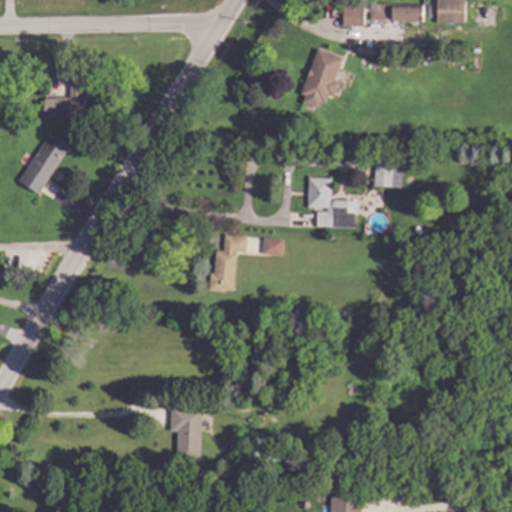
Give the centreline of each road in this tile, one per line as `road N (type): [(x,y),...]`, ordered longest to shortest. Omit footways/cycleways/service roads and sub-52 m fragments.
road 1 (tertiary): [(236,0),(0,383)]
road 2 (residential): [(215,28),(0,29)]
